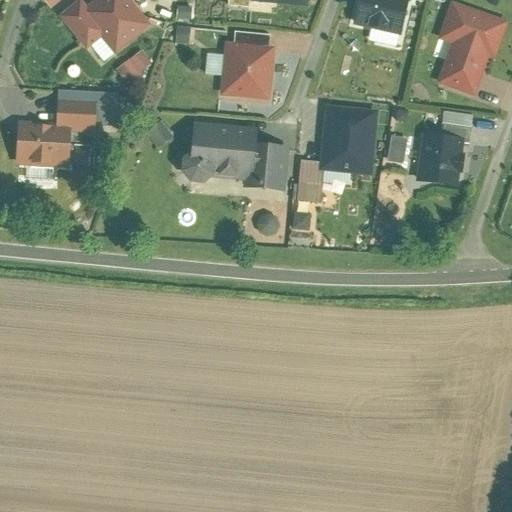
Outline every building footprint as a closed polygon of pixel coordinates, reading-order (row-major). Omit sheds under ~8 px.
[(79,5),(57,21),(86,60),(102,48),(114,64),(153,34),(127,0),(98,0),(83,11),(79,5)] [(308,0),(244,0),(244,9),(307,15),(308,0)] [(409,0),(357,0),(353,25),(403,34),(409,0)] [(508,27),(450,9),(438,49),(451,53),(439,94),(477,106),(489,65),(495,67),(508,27)] [(175,44),(185,44),(186,28),(175,28),(175,44)] [(134,49),(117,73),(132,84),(149,60),(134,49)] [(273,53),(223,50),(219,104),(269,107),(273,53)] [(99,105),(56,104),(55,130),(17,129),(16,174),(35,174),(35,179),(52,179),(54,174),(72,175),(73,139),(98,139),(99,105)] [(378,118),(325,112),(317,179),(371,185),(378,118)] [(144,134),(156,149),(169,139),(156,123),(144,134)] [(257,135),(195,132),(193,172),(182,171),(181,183),(191,193),(204,195),(214,190),(218,185),(218,189),(240,190),(241,186),(254,187),(253,199),(287,201),(290,153),(256,152),(257,135)] [(387,138),(386,164),(403,165),(404,138),(387,138)] [(464,146),(422,142),(417,196),(458,200),(460,183),(464,183),(466,160),(462,160),(464,146)]
